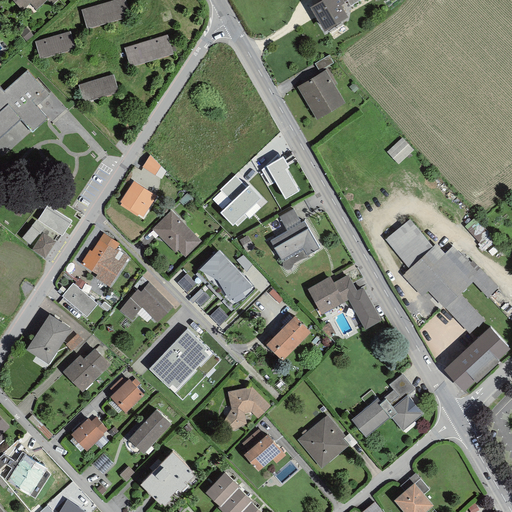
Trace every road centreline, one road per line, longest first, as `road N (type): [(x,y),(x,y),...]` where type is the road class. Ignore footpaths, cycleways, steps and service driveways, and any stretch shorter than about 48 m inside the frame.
road 1 (residential): [(229,21),(456,417)]
road 2 (residential): [(0,361),(209,37),(229,21)]
road 3 (residential): [(104,511),(0,401)]
road 4 (residential): [(343,511),(456,417)]
